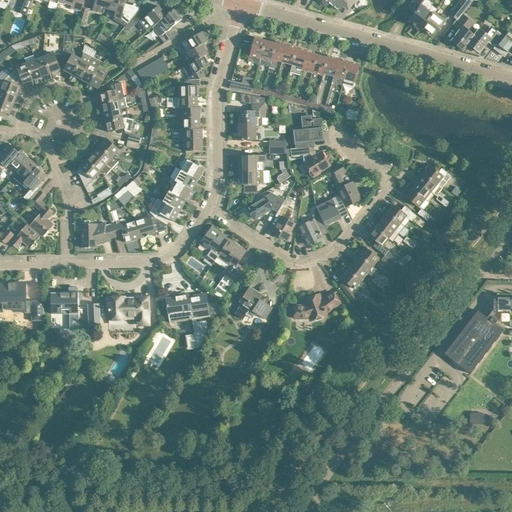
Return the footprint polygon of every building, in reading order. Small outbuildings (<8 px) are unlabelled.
[(32,0),(24,0),(25,0),(20,13),(27,15),(32,0)] [(58,0),(58,1),(72,5),(71,8),(81,11),(83,0),(58,0)] [(96,0),(96,3),(93,11),(99,12),(98,14),(107,17),(109,9),(111,0),(96,0)] [(128,0),(111,0),(109,9),(116,11),(115,16),(114,21),(125,27),(127,23),(131,18),(139,8),(134,5),(133,7),(125,5),(125,2),(128,3),(128,0)] [(330,0),(328,2),(329,3),(340,10),(347,0),(348,0),(353,3),(354,0),(330,0)] [(414,0),(410,5),(417,11),(409,21),(413,24),(413,25),(415,26),(420,30),(422,28),(432,15),(432,14),(436,9),(430,5),(432,3),(427,0),(414,0)] [(471,0),(461,0),(450,14),(457,20),(462,14),(473,0),(471,0)] [(136,13),(131,18),(136,24),(139,22),(147,32),(151,28),(152,27),(166,16),(166,15),(158,6),(151,12),(148,14),(141,6),(139,8),(136,13)] [(83,7),(78,22),(84,24),(88,9),(83,7)] [(166,16),(152,27),(165,43),(180,34),(178,35),(171,27),(174,25),(182,19),(174,9),(166,16)] [(429,33),(433,37),(447,18),(442,14),(440,17),(434,13),(436,9),(432,14),(432,15),(422,28),(427,32),(426,33),(428,34),(429,33)] [(463,50),(468,44),(474,35),(468,31),(474,24),(462,14),(457,20),(454,24),(460,29),(452,41),(463,50)] [(479,29),(474,35),(468,44),(480,53),(488,41),(495,46),(503,36),(491,27),(485,34),(479,29)] [(182,43),(187,53),(191,50),(192,50),(203,44),(207,42),(205,38),(208,36),(208,34),(206,30),(207,30),(206,29),(182,43)] [(505,57),(508,53),(508,52),(511,46),(511,33),(509,32),(504,37),(503,36),(495,46),(494,48),(495,49),(497,51),(498,52),(499,53),(501,53),(505,57)] [(100,35),(97,40),(109,47),(112,41),(100,35)] [(85,38),(84,41),(91,45),(91,46),(94,47),(92,49),(96,51),(98,49),(100,45),(93,41),(85,38)] [(259,64),(260,58),(265,41),(254,38),(251,49),(248,61),(259,64)] [(275,43),(265,41),(260,58),(259,64),(269,67),(276,44),(275,43)] [(277,61),(282,62),(287,44),(276,41),(275,43),(276,44),(269,67),(269,68),(274,70),(277,61)] [(187,53),(192,62),(193,62),(204,56),(208,54),(203,44),(192,50),(191,50),(187,53)] [(282,62),(292,65),(297,47),(287,44),(282,62)] [(81,59),(71,79),(74,81),(76,77),(81,80),(93,58),(96,51),(92,49),(84,45),(83,53),(83,57),(81,59)] [(308,50),(297,47),(292,65),(290,73),(300,76),(302,70),(307,52),(308,50)] [(302,70),(312,73),(317,55),(307,52),(302,70)] [(54,53),(44,57),(52,78),(56,76),(55,72),(60,70),(59,66),(62,66),(63,54),(54,54),(54,53)] [(67,77),(71,79),(81,59),(72,55),(63,54),(62,66),(66,67),(64,71),(69,73),(67,77)] [(327,58),(317,55),(312,73),(323,76),(324,74),(323,74),(328,58),(327,58)] [(34,56),(25,59),(26,63),(34,84),(38,83),(37,79),(42,77),(35,60),(34,56)] [(201,70),(209,65),(204,56),(193,62),(192,62),(188,64),(182,68),(189,80),(190,79),(200,79),(205,77),(201,70)] [(328,56),(327,58),(328,58),(323,74),(324,74),(334,76),(339,59),(328,56)] [(44,57),(35,60),(42,77),(47,75),(48,79),(52,78),(44,57)] [(102,63),(93,58),(81,80),(86,82),(84,86),(88,88),(98,68),(100,66),(102,63)] [(349,62),(339,59),(334,76),(332,82),(343,85),(349,62)] [(119,63),(124,69),(127,66),(123,60),(119,63)] [(161,65),(158,60),(153,63),(159,74),(169,68),(166,63),(161,65)] [(353,88),(360,65),(349,62),(343,85),(353,88)] [(17,67),(11,74),(19,82),(22,80),(23,84),(29,82),(30,86),(34,84),(26,63),(17,67)] [(159,74),(153,63),(148,66),(154,77),(159,74)] [(154,77),(148,66),(142,69),(149,80),(150,79),(154,77)] [(107,73),(98,68),(88,88),(91,90),(93,86),(99,89),(107,73)] [(135,74),(131,69),(127,71),(132,77),(135,74)] [(142,69),(137,72),(143,83),(144,82),(149,80),(142,69)] [(0,76),(3,80),(0,88),(0,89),(20,97),(22,94),(18,92),(20,87),(16,85),(19,82),(11,74),(6,70),(0,75),(0,76)] [(179,82),(180,97),(198,97),(197,86),(200,86),(200,80),(200,79),(190,79),(189,80),(184,82),(179,82)] [(229,89),(251,93),(252,89),(251,89),(252,85),(231,81),(229,89)] [(96,100),(97,105),(119,100),(122,99),(124,98),(121,83),(115,84),(117,90),(99,94),(100,100),(96,100)] [(0,99),(13,105),(15,100),(19,101),(20,97),(0,89),(0,99)] [(251,96),(252,104),(252,111),(238,111),(238,125),(235,126),(256,125),(262,125),(262,117),(265,117),(265,103),(265,98),(251,96)] [(173,98),(167,98),(167,108),(173,107),(173,108),(176,108),(182,108),(198,108),(198,107),(198,97),(180,97),(173,97),(173,98)] [(119,100),(97,105),(97,109),(102,108),(103,113),(126,108),(124,98),(122,99),(119,100)] [(154,98),(149,99),(151,108),(152,108),(156,107),(156,108),(159,108),(156,98),(154,99),(154,98)] [(0,116),(2,117),(5,118),(7,113),(14,116),(15,112),(11,110),(13,105),(0,99),(0,116)] [(176,108),(176,119),(200,118),(200,107),(198,107),(198,108),(182,108),(176,108)] [(100,119),(101,123),(126,118),(128,119),(126,108),(103,113),(104,118),(100,119)] [(356,119),(358,113),(350,111),(348,116),(356,119)] [(296,149),(315,146),(311,146),(310,141),(323,139),(321,119),(311,120),(310,117),(302,117),(304,130),(294,131),(295,143),(296,149)] [(126,118),(101,123),(101,127),(106,126),(107,132),(125,128),(125,130),(130,131),(133,120),(128,119),(126,118)] [(182,130),(184,130),(200,129),(200,118),(182,119),(176,119),(176,130),(178,130),(182,130)] [(256,134),(256,125),(235,126),(238,126),(238,134),(233,134),(233,140),(243,140),(243,141),(244,141),(244,140),(254,140),(254,142),(260,142),(260,134),(256,134)] [(185,141),(202,140),(202,129),(200,129),(184,130),(182,130),(178,130),(178,141),(185,141)] [(129,135),(128,141),(139,144),(141,138),(129,135)] [(99,140),(96,143),(113,158),(119,150),(106,138),(102,143),(99,140)] [(185,141),(185,151),(203,151),(202,140),(185,141)] [(138,149),(139,144),(128,141),(126,146),(138,149)] [(96,149),(93,153),(111,169),(117,163),(112,158),(113,158),(96,143),(93,146),(96,149)] [(0,164),(1,163),(6,168),(9,165),(8,164),(19,152),(9,144),(0,154),(0,164)] [(303,163),(312,177),(330,166),(321,151),(316,155),(315,146),(296,149),(290,149),(291,157),(303,156),(304,162),(303,163)] [(13,178),(29,159),(20,151),(19,152),(8,164),(9,165),(14,170),(10,175),(13,178)] [(86,154),(83,157),(100,172),(102,170),(107,175),(111,169),(93,153),(89,157),(86,154)] [(252,155),(238,156),(239,170),(257,170),(263,170),(263,162),(266,162),(266,155),(253,155),(252,155)] [(80,168),(77,171),(86,188),(100,172),(83,157),(80,160),(84,163),(80,168)] [(24,183),(26,180),(37,168),(39,167),(29,159),(13,178),(22,185),(24,183)] [(198,180),(204,169),(188,160),(181,170),(198,180)] [(328,171),(340,195),(345,207),(360,200),(352,182),(345,186),(342,180),(340,181),(337,176),(345,171),(340,164),(328,171)] [(450,175),(447,172),(442,168),(438,172),(429,165),(425,170),(422,167),(419,170),(442,188),(450,177),(450,175)] [(29,188),(22,196),(30,203),(31,202),(38,193),(40,190),(42,189),(38,186),(46,176),(37,168),(26,180),(24,183),(29,188)] [(288,169),(280,170),(283,174),(287,179),(292,176),(288,169)] [(181,170),(175,181),(192,190),(198,180),(181,170)] [(239,178),(234,178),(234,185),(244,184),(244,193),(257,193),(257,185),(263,185),(263,184),(263,170),(257,170),(239,170),(239,178)] [(420,176),(417,181),(431,192),(436,196),(442,188),(419,170),(417,174),(420,176)] [(125,182),(126,183),(131,177),(128,174),(123,179),(125,182)] [(119,176),(116,180),(118,182),(117,184),(120,187),(125,182),(123,179),(119,176)] [(136,178),(133,181),(138,187),(141,184),(136,178)] [(172,179),(169,184),(172,186),(169,191),(186,201),(188,203),(195,192),(192,190),(175,181),(172,179)] [(138,187),(133,181),(126,188),(128,190),(131,193),(138,187)] [(407,186),(425,199),(431,192),(417,181),(414,185),(410,182),(407,186)] [(419,207),(425,199),(407,186),(405,189),(409,192),(405,196),(419,207)] [(115,195),(118,199),(128,190),(126,188),(125,187),(115,195)] [(180,211),(186,201),(166,189),(163,188),(157,198),(180,211)] [(38,193),(31,202),(42,212),(29,226),(41,236),(43,238),(53,225),(47,219),(53,211),(47,206),(46,206),(41,201),(46,195),(41,190),(38,193)] [(271,193),(247,208),(254,220),(272,209),(278,212),(282,204),(285,200),(271,193)] [(348,214),(345,207),(340,195),(316,206),(319,212),(325,226),(333,222),(331,218),(339,215),(341,219),(341,218),(348,214)] [(436,199),(441,203),(444,199),(439,195),(436,199)] [(168,218),(174,222),(180,211),(157,198),(149,212),(156,218),(165,224),(168,218)] [(280,219),(272,232),(286,240),(290,233),(295,224),(288,220),(294,211),(289,208),(292,202),(286,198),(285,200),(282,204),(278,212),(275,216),(280,219)] [(449,203),(444,199),(441,203),(446,207),(449,203)] [(401,211),(393,204),(389,209),(386,206),(383,210),(401,224),(406,216),(412,221),(412,220),(416,215),(405,207),(401,211)] [(417,214),(427,221),(430,216),(421,209),(417,214)] [(404,226),(401,224),(383,210),(380,213),(384,216),(381,220),(398,234),(404,226)] [(148,217),(135,221),(140,238),(146,236),(147,237),(149,236),(154,234),(155,235),(159,234),(158,233),(166,230),(165,226),(164,225),(165,224),(156,218),(149,212),(146,213),(148,217)] [(329,233),(325,226),(319,212),(312,215),(314,220),(298,227),(307,245),(323,237),(322,236),(329,233)] [(425,223),(416,215),(412,220),(422,228),(425,223)] [(112,224),(115,234),(122,232),(125,243),(140,238),(135,221),(127,223),(127,222),(123,220),(119,221),(112,223),(112,224)] [(393,241),(398,234),(381,220),(377,224),(374,221),(371,225),(389,239),(393,241)] [(97,225),(97,224),(81,224),(81,248),(97,247),(97,242),(102,241),(103,243),(111,241),(110,239),(116,237),(115,234),(112,224),(106,226),(106,223),(97,225)] [(29,226),(27,224),(11,243),(16,248),(22,241),(30,248),(41,236),(29,226)] [(371,225),(369,228),(372,231),(368,235),(376,241),(373,246),(385,255),(394,263),(397,258),(398,258),(388,251),(389,249),(384,245),(389,239),(371,225)] [(207,249),(201,256),(213,265),(218,257),(218,256),(221,252),(221,251),(216,248),(224,237),(218,232),(212,227),(200,244),(207,249)] [(8,229),(0,238),(6,244),(14,234),(8,229)] [(403,241),(408,245),(412,241),(407,237),(403,241)] [(237,263),(240,259),(246,251),(237,245),(237,246),(229,240),(221,251),(221,252),(218,256),(218,257),(229,264),(223,273),(225,275),(213,293),(222,299),(244,268),(237,263)] [(417,245),(412,241),(408,245),(413,249),(417,245)] [(379,258),(365,247),(361,252),(358,249),(355,252),(373,266),(379,258)] [(356,258),(353,263),(367,274),(373,266),(355,252),(353,255),(356,258)] [(394,263),(385,255),(381,260),(390,267),(394,263)] [(367,274),(353,263),(349,267),(346,264),(343,267),(366,285),(366,284),(362,281),(361,281),(367,274)] [(352,301),(366,285),(343,267),(341,270),(344,273),(341,278),(344,280),(340,285),(352,301)] [(372,281),(377,285),(380,281),(375,277),(372,281)] [(385,284),(380,281),(377,285),(382,289),(385,284)] [(9,285),(0,285),(0,295),(0,296),(1,311),(25,311),(25,313),(32,313),(31,301),(26,301),(25,291),(20,291),(20,283),(8,283),(9,285)] [(257,292),(249,287),(239,303),(242,304),(235,314),(243,319),(246,315),(252,319),(255,313),(265,319),(267,316),(262,313),(268,304),(254,296),(257,292)] [(51,297),(47,297),(47,301),(51,301),(51,314),(69,314),(69,317),(79,317),(78,291),(69,291),(69,293),(51,293),(51,297)] [(294,306),(295,319),(306,318),(310,317),(311,320),(327,315),(326,313),(329,311),(340,303),(332,292),(323,300),(321,300),(319,294),(304,299),(305,305),(304,305),(294,306)] [(174,298),(166,299),(169,317),(170,323),(193,320),(195,333),(196,345),(202,344),(208,333),(206,321),(196,322),(196,319),(210,317),(208,301),(200,302),(199,297),(190,299),(189,295),(174,297),(174,298)] [(137,324),(148,324),(148,297),(136,297),(136,300),(124,300),(124,298),(108,298),(108,319),(125,319),(125,316),(137,316),(137,324)] [(497,297),(497,299),(497,311),(498,311),(509,311),(511,310),(511,299),(509,300),(509,298),(497,297)] [(497,311),(497,299),(494,299),(493,309),(487,317),(478,310),(444,353),(471,373),(504,330),(495,324),(497,321),(498,311),(497,311)] [(44,301),(31,301),(32,313),(32,321),(44,321),(44,301)] [(99,323),(99,304),(87,304),(87,324),(99,323)] [(357,304),(353,307),(356,310),(360,316),(365,323),(366,322),(371,315),(357,304)] [(21,334),(12,348),(19,353),(28,339),(21,334)] [(133,371),(129,378),(132,381),(137,373),(133,371)] [(245,371),(231,385),(235,388),(247,376),(246,375),(247,372),(245,371)] [(104,383),(97,395),(103,399),(110,387),(104,383)] [(470,415),(470,424),(483,425),(483,416),(470,415)] [(490,415),(486,420),(490,424),(495,420),(490,415)]
